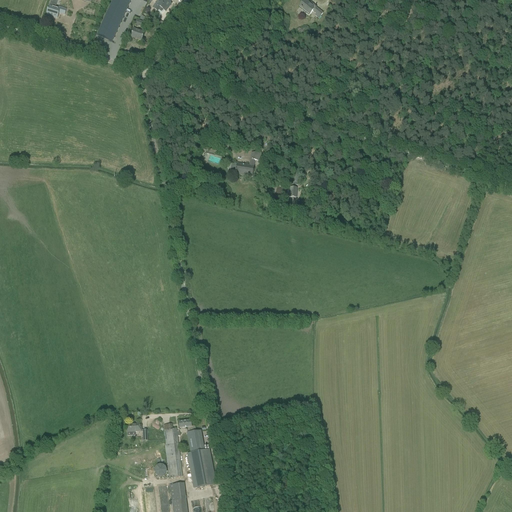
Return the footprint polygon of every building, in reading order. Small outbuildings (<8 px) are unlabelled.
[(113,0),(97,36),(112,43),(131,0),(113,0)] [(158,1),(153,8),(154,9),(158,12),(162,14),(164,11),(166,12),(170,6),(169,5),(171,2),(167,0),(161,0),(160,3),(158,1)] [(312,6),(305,0),(299,7),(310,15),(313,12),(316,14),(315,15),(319,19),(320,17),(323,13),(316,8),(316,7),(313,5),(312,6)] [(55,8),(56,4),(51,2),(49,7),(46,15),(57,19),(59,13),(64,15),(66,10),(59,7),(58,9),(55,8)] [(493,5),(484,10),(487,15),(495,10),(493,5)] [(146,28),(147,24),(136,20),(135,25),(146,28)] [(141,41),(144,33),(134,29),(131,38),(141,41)] [(231,164),(230,172),(236,173),(236,174),(252,176),(253,167),(254,161),(262,162),(263,155),(252,153),(250,167),(237,165),(231,164)] [(191,421),(179,422),(180,429),(187,428),(188,433),(196,432),(195,426),(191,427),(191,421)] [(140,427),(140,424),(127,424),(127,429),(127,433),(142,432),(142,431),(142,427),(140,427)] [(172,430),(172,425),(164,426),(164,431),(166,446),(165,446),(169,479),(182,477),(177,434),(176,429),(172,430)] [(188,433),(187,433),(190,453),(188,454),(194,489),(215,485),(209,450),(204,451),(201,431),(200,431),(196,432),(188,433)] [(161,477),(162,477),(163,476),(164,476),(164,475),(165,475),(165,474),(166,474),(166,473),(167,472),(167,471),(167,470),(166,469),(166,468),(166,467),(165,467),(165,466),(164,466),(164,465),(163,465),(162,465),(161,465),(160,465),(159,465),(158,465),(157,466),(156,466),(156,467),(155,468),(155,469),(154,470),(154,471),(155,472),(155,473),(155,474),(156,475),(157,476),(158,476),(159,477),(160,477),(161,477)] [(187,511),(184,484),(170,486),(172,511),(187,511)]
